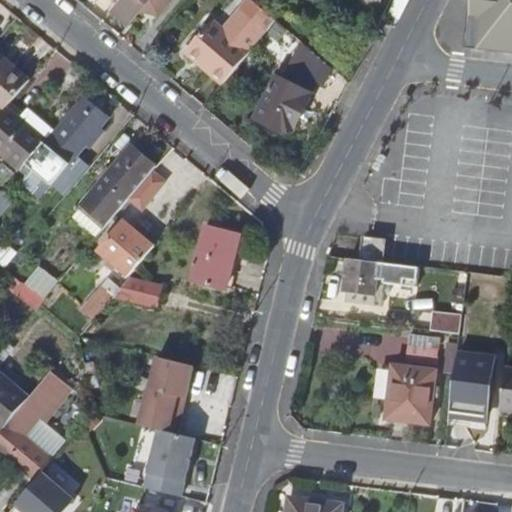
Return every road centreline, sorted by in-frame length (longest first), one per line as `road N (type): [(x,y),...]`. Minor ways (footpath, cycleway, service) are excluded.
road 1 (residential): [(311,227),(38,0)]
road 2 (residential): [(251,448),(511,480)]
road 3 (residential): [(311,227),(251,448)]
road 4 (residential): [(400,50),(311,227)]
